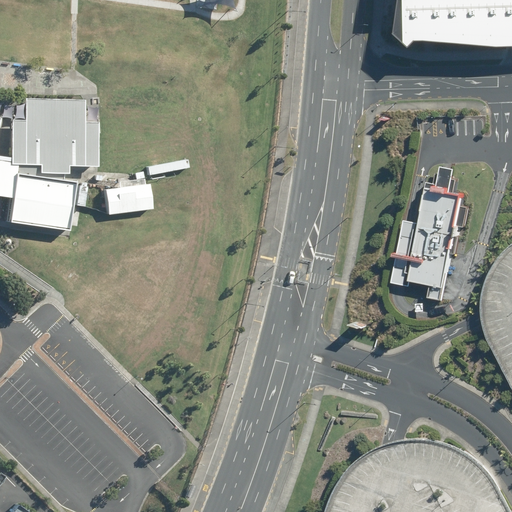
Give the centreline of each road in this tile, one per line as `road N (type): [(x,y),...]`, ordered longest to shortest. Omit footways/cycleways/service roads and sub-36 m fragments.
road 1 (secondary): [(218,511),(275,333),(315,84)]
road 2 (secondary): [(352,87),(306,342),(249,511)]
road 3 (residential): [(511,81),(352,87)]
